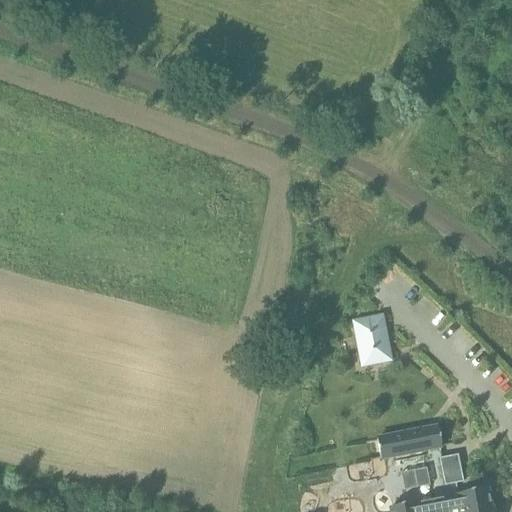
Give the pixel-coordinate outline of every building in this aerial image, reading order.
[(390,361),(381,318),(354,323),(357,339),(361,338),(364,352),(360,352),(362,367),(390,361)] [(438,428),(377,440),(381,460),(441,448),(438,428)] [(312,437),(304,456),(329,466),(337,448),(312,437)] [(457,457),(439,460),(444,486),(461,483),(457,457)] [(371,478),(399,491),(406,476),(378,463),(371,478)] [(495,511),(495,510),(491,511),(487,490),(457,496),(458,498),(415,506),(414,504),(390,509),(390,511),(495,511)]
